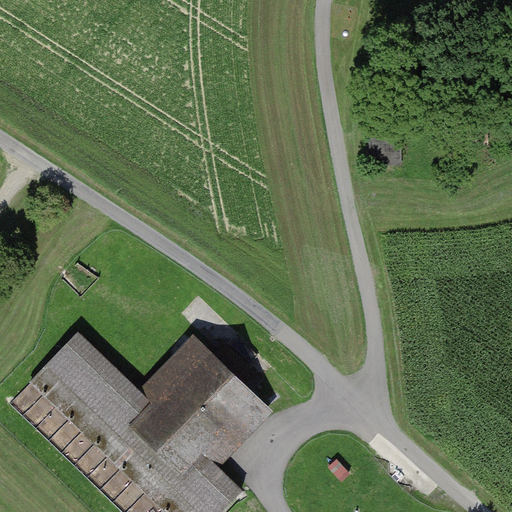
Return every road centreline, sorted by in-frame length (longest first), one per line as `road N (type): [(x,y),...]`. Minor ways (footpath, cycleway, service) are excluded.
road 1 (track): [(330,0),(325,85),(365,262),(384,418),(481,511)]
road 2 (track): [(384,418),(212,277),(0,134)]
